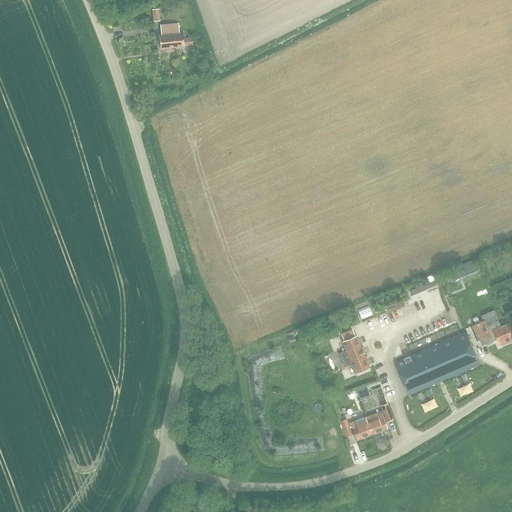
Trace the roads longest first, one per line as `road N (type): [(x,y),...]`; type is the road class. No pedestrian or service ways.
road 1 (unclassified): [(161,467),(185,328),(181,298),(87,0)]
road 2 (unclassified): [(511,380),(387,457),(308,484),(224,484),(161,467)]
